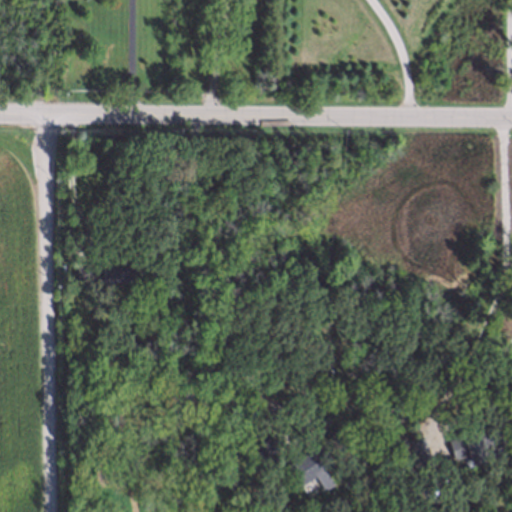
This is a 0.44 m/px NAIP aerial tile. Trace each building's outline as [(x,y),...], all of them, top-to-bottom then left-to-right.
[(98,280),(98,256),(130,256),(130,280),(98,280)] [(75,278),(74,261),(91,261),(92,277),(75,278)] [(127,352),(119,337),(129,331),(137,346),(127,352)] [(337,451),(320,437),(334,420),(351,434),(337,451)] [(465,462),(463,453),(449,457),(443,437),(492,422),(499,443),(484,448),(487,455),(465,462)] [(410,469),(402,440),(420,436),(427,464),(410,469)] [(298,484),(285,464),(319,442),(332,462),(298,484)] [(434,511),(432,504),(456,496),(460,511),(434,511)]
